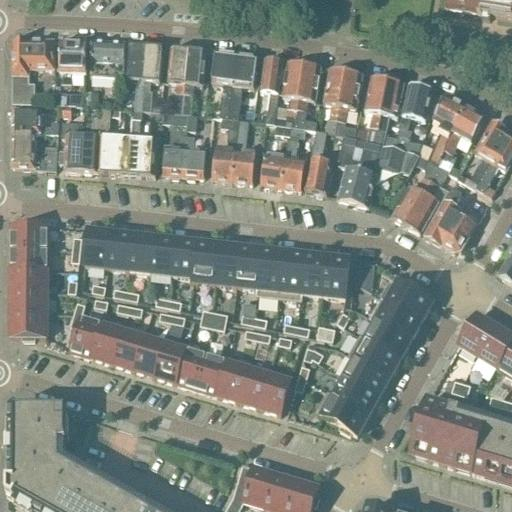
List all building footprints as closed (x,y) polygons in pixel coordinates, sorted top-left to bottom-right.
[(511,0),(447,0),(446,13),(481,18),(480,24),(491,26),(491,20),(497,21),(511,23),(511,0)] [(30,45),(18,45),(13,49),(13,109),(35,110),(36,89),(30,89),(30,82),(31,76),(56,76),(56,46),(30,46),(30,45)] [(88,47),(61,46),(60,80),(64,80),(63,89),(72,89),(73,81),(87,81),(88,47)] [(126,50),(92,48),(90,82),(124,83),(126,50)] [(142,116),(147,51),(131,50),(128,85),(137,86),(135,116),(142,116)] [(147,51),(142,116),(151,116),(153,97),(151,97),(152,87),(160,88),(163,53),(147,51)] [(175,119),(184,119),(190,55),(172,53),(168,88),(177,89),(175,119)] [(190,55),(184,119),(192,120),(194,91),(204,91),(207,57),(190,55)] [(224,91),(220,123),(222,124),(229,125),(237,61),(216,58),(212,89),(224,91)] [(258,63),(237,61),(229,125),(239,126),(239,125),(243,93),(254,94),(258,63)] [(276,130),(277,122),(284,67),(266,64),(261,98),(271,99),(266,129),(275,130),(276,130)] [(277,131),(291,133),(296,133),(305,70),(289,67),(283,103),(292,104),(289,107),(287,123),(277,122),(276,130),(277,130),(277,131)] [(306,135),(310,136),(310,135),(316,136),(317,127),(306,125),(309,107),(317,108),(322,73),(305,70),(296,133),(306,135)] [(339,124),(348,77),(330,74),(324,109),(332,110),(329,125),(328,125),(326,139),(327,139),(336,141),(339,124)] [(344,143),(355,145),(357,133),(346,132),(346,128),(347,128),(350,114),(358,115),(364,81),(348,77),(339,124),(336,141),(344,142),(344,143)] [(370,133),(367,148),(375,150),(389,85),(372,82),(365,117),(373,119),(370,132),(370,133)] [(389,85),(375,150),(384,152),(386,142),(390,122),(398,123),(405,89),(389,85)] [(397,145),(395,155),(408,158),(410,148),(413,136),(409,136),(411,124),(427,126),(434,95),(410,90),(402,122),(397,145)] [(86,96),(85,112),(99,114),(99,97),(86,96)] [(56,98),(55,109),(71,110),(71,99),(56,98)] [(429,166),(429,167),(439,173),(446,154),(464,110),(447,100),(434,128),(441,132),(439,135),(442,137),(429,166)] [(446,154),(445,157),(453,160),(453,161),(461,142),(472,149),(485,122),(464,110),(446,154)] [(60,111),(60,122),(72,123),(73,112),(60,111)] [(13,119),(13,138),(37,138),(37,139),(42,139),(58,139),(59,128),(52,127),(52,132),(42,132),(42,115),(13,114),(13,119)] [(98,179),(121,181),(123,143),(110,142),(111,114),(105,114),(102,114),(101,124),(102,124),(98,179)] [(208,122),(191,120),(189,133),(207,135),(208,122)] [(84,141),(81,178),(98,179),(102,124),(101,124),(93,123),(91,141),(84,141)] [(233,188),(240,131),(239,131),(240,126),(239,125),(239,126),(229,125),(222,124),(221,133),(229,134),(227,147),(229,147),(228,154),(216,153),(212,186),(221,187),(225,189),(229,188),(233,188)] [(132,144),(123,143),(121,181),(156,183),(158,145),(150,145),(151,127),(133,125),(132,144)] [(240,131),(233,188),(236,189),(241,191),(245,189),(253,190),(257,158),(247,156),(250,127),(239,125),(240,126),(239,131),(240,131)] [(61,157),(60,170),(65,171),(65,177),(81,178),(84,141),(78,140),(79,129),(63,128),(62,144),(67,144),(66,157),(61,157)] [(483,164),(471,185),(480,190),(508,136),(496,129),(492,130),(475,160),(483,164)] [(290,141),(291,133),(277,131),(275,139),(290,141)] [(291,133),(290,141),(304,143),(305,143),(306,135),(296,133),(291,133)] [(477,195),(492,204),(496,196),(488,192),(499,173),(507,177),(511,168),(511,138),(508,136),(480,190),(477,195)] [(322,166),(327,139),(326,139),(317,137),(312,164),(311,164),(305,197),(316,199),(317,202),(322,203),(324,201),(327,201),(333,169),(322,166)] [(13,154),(12,171),(15,174),(27,175),(36,175),(57,177),(58,157),(45,156),(45,160),(36,160),(37,139),(37,138),(13,138),(13,154)] [(184,182),(187,141),(179,141),(178,151),(166,150),(164,180),(172,181),(171,184),(181,185),(181,182),(184,182)] [(196,142),(187,141),(184,182),(187,182),(187,185),(196,186),(196,183),(204,184),(207,153),(195,152),(196,142)] [(367,148),(355,145),(344,143),(339,167),(340,167),(339,172),(347,174),(339,207),(369,215),(380,173),(401,178),(409,180),(409,181),(410,181),(420,162),(419,161),(394,155),(375,150),(367,148)] [(286,162),(281,194),(285,195),(289,197),(294,196),(302,198),(302,197),(307,165),(296,164),(299,148),(290,146),(287,162),(286,162)] [(278,194),(281,194),(286,162),(285,162),(266,159),(261,191),(269,192),(273,195),(278,194)] [(407,232),(439,173),(429,167),(425,174),(429,176),(417,195),(410,191),(392,224),(407,232)] [(439,173),(407,232),(421,240),(440,207),(433,204),(448,178),(446,177),(439,173)] [(452,193),(425,242),(443,253),(443,252),(455,259),(462,257),(479,227),(462,217),(462,218),(453,213),(462,198),(454,194),(452,193)] [(48,255),(48,232),(12,232),(12,240),(12,254),(48,255)] [(107,275),(111,239),(89,236),(85,272),(107,275)] [(128,277),(132,241),(111,239),(107,275),(128,277)] [(150,279),(154,244),(132,241),(128,277),(150,279)] [(73,256),(81,256),(82,244),(74,243),(73,256)] [(171,282),(175,246),(154,244),(150,279),(171,282)] [(193,284),(197,248),(175,246),(171,282),(193,284)] [(214,291),(218,251),(197,248),(193,284),(193,288),(214,291)] [(236,293),(240,253),(218,251),(214,291),(236,293)] [(257,303),(262,256),(240,253),(236,293),(257,295),(256,302),(257,303)] [(48,278),(48,255),(12,254),(12,263),(12,277),(48,278)] [(80,269),(81,256),(73,256),(71,268),(80,269)] [(279,305),(284,258),(262,256),(257,303),(279,305)] [(301,307),(306,261),(284,258),(279,305),(301,307)] [(511,258),(501,278),(502,284),(511,289),(511,258)] [(306,261),(301,307),(302,308),(303,300),(324,303),(328,263),(306,261)] [(328,263),(324,303),(346,305),(350,265),(328,263)] [(355,279),(363,280),(364,267),(356,266),(355,279)] [(48,299),(48,278),(12,277),(11,287),(11,298),(48,299)] [(361,293),(363,280),(355,279),(353,293),(361,293)] [(76,299),(78,287),(70,286),(68,298),(76,299)] [(417,299),(399,289),(398,288),(390,303),(388,307),(382,303),(381,305),(422,328),(430,314),(433,308),(427,305),(429,302),(419,296),(417,299)] [(104,300),(106,293),(94,290),(92,298),(104,300)] [(126,305),(127,297),(115,295),(114,302),(126,305)] [(127,297),(126,305),(138,307),(139,299),(127,297)] [(47,321),(48,299),(11,298),(11,309),(11,321),(47,321)] [(168,314),(170,306),(158,303),(156,311),(168,314)] [(107,315),(109,307),(96,305),(95,313),(107,315)] [(418,335),(422,328),(381,305),(370,323),(411,347),(418,335)] [(170,306),(168,314),(180,316),(182,308),(170,306)] [(74,320),(82,323),(85,311),(78,309),(74,320)] [(129,320),(131,312),(119,309),(117,317),(129,320)] [(131,312),(129,320),(142,322),(143,314),(131,312)] [(214,326),(216,318),(204,316),(202,324),(214,326)] [(172,329),(174,321),(161,318),(160,326),(172,329)] [(214,326),(226,329),(228,321),(216,318),(214,326)] [(477,318),(456,353),(478,366),(479,363),(488,348),(498,333),(499,331),(477,318)] [(344,333),(350,323),(343,319),(337,329),(344,333)] [(81,325),(82,323),(74,320),(71,332),(78,335),(81,325)] [(47,343),(47,321),(11,321),(11,332),(11,343),(23,343),(23,346),(35,346),(35,343),(46,343),(47,343)] [(174,321),(172,329),(184,331),(186,323),(174,321)] [(254,331),(255,323),(243,321),(242,329),(254,331)] [(255,323),(254,331),(266,334),(268,326),(255,323)] [(407,355),(411,347),(370,323),(369,325),(376,328),(372,335),(367,345),(360,341),(360,342),(401,365),(407,355)] [(213,334),(214,326),(202,324),(201,331),(213,334)] [(92,364),(102,331),(81,325),(78,335),(71,358),(92,364)] [(225,336),(226,329),(214,326),(213,334),(225,336)] [(297,340),(298,332),(286,329),(284,337),(297,340)] [(113,371),(123,338),(102,331),(92,364),(113,371)] [(479,363),(478,366),(497,378),(499,375),(508,360),(511,353),(511,339),(499,331),(498,333),(488,348),(479,363)] [(298,332),(297,340),(309,342),(310,334),(298,332)] [(325,346),(328,334),(320,332),(317,344),(325,346)] [(328,334),(325,346),(333,347),(335,335),(328,334)] [(257,346),(259,338),(247,336),(245,344),(257,346)] [(134,377),(144,344),(123,338),(113,371),(134,377)] [(259,338),(257,346),(270,348),(271,341),(259,338)] [(291,353),(292,345),(280,342),(279,350),(291,353)] [(395,376),(401,365),(360,342),(349,361),(390,384),(395,376)] [(155,383),(165,350),(144,344),(134,377),(155,383)] [(176,390),(186,357),(165,350),(155,383),(176,390)] [(499,375),(497,378),(511,386),(511,353),(508,360),(499,375)] [(312,368),(316,356),(308,354),(304,366),(312,368)] [(197,396),(207,363),(186,357),(176,390),(197,396)] [(383,396),(390,384),(349,361),(348,362),(354,366),(349,377),(345,384),(379,403),(383,396)] [(218,402),(228,370),(207,363),(197,396),(218,402)] [(239,409),(249,376),(228,370),(218,402),(239,409)] [(299,384),(306,386),(310,374),(302,372),(299,384)] [(260,415),(270,382),(249,376),(239,409),(260,415)] [(281,421),(291,389),(270,382),(260,415),(281,421)] [(303,398),(306,386),(299,384),(295,396),(303,398)] [(372,417),(379,403),(345,384),(337,397),(335,401),(329,397),(328,399),(369,422),(372,417)] [(361,437),(369,422),(328,399),(316,419),(341,433),(340,435),(349,441),(350,441),(352,439),(358,442),(361,437)] [(427,402),(409,463),(511,493),(511,437),(459,421),(460,415),(451,412),(452,410),(427,402)] [(136,511),(61,469),(67,418),(12,417),(12,421),(12,427),(11,505),(21,511),(23,506),(34,511),(136,511)] [(246,482),(252,483),(254,474),(243,471),(240,480),(246,482)] [(255,511),(267,511),(276,481),(254,474),(252,483),(249,491),(247,499),(245,507),(244,509),(255,511)] [(244,490),(249,491),(252,483),(246,482),(240,480),(238,488),(244,490)] [(289,511),(297,487),(276,481),(267,511),(289,511)] [(297,487),(289,511),(313,511),(314,511),(315,511),(316,511),(320,501),(317,500),(319,494),(297,487)] [(241,498),(247,499),(249,491),(244,490),(238,488),(236,496),(241,498)] [(239,506),(245,507),(247,499),(241,498),(236,496),(233,504),(239,506)]
